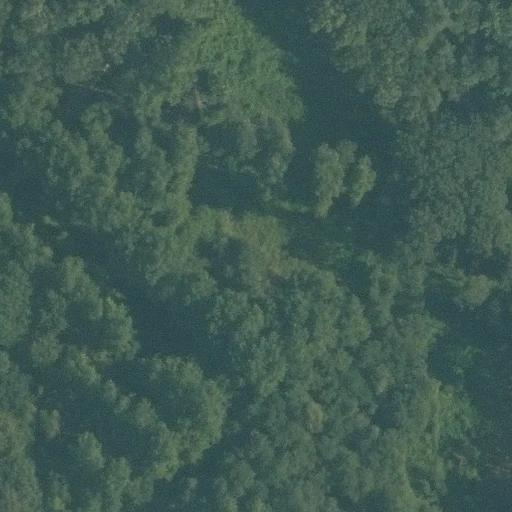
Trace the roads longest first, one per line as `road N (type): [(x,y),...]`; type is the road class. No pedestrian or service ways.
road 1 (track): [(511,199),(355,0)]
road 2 (track): [(0,200),(151,0)]
